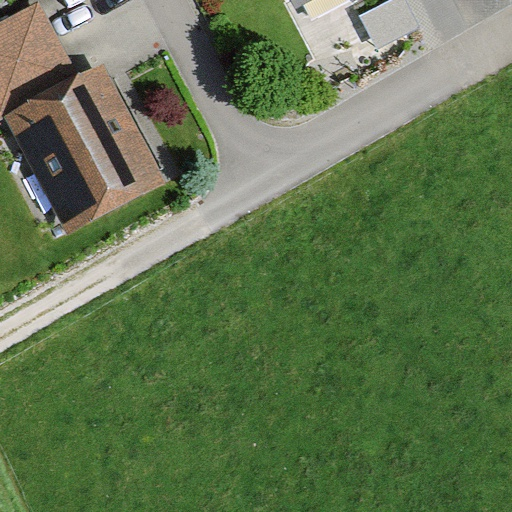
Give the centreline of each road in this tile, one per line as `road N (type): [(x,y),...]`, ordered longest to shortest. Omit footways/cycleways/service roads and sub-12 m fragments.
road 1 (residential): [(163,0),(260,185),(511,36)]
road 2 (track): [(0,341),(260,185)]
